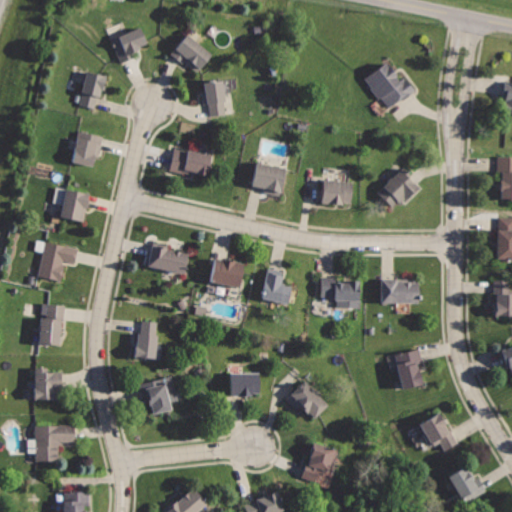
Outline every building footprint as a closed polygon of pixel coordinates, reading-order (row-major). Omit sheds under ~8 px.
[(109,37),(121,64),(136,58),(133,52),(149,45),(139,24),(109,37)] [(189,30),(169,53),(182,65),(186,60),(198,71),(214,53),(189,30)] [(386,61),(364,79),(388,109),(416,87),(404,71),(398,76),(386,61)] [(86,68),(77,105),(97,110),(106,73),(86,68)] [(197,77),(200,104),(210,103),(212,120),(232,118),(226,74),(197,77)] [(511,77),(506,77),(503,99),(509,100),(507,113),(511,113),(511,77)] [(80,128),(71,162),(91,167),(93,155),(98,156),(104,135),(80,128)] [(174,146),(170,170),(207,176),(211,152),(174,146)] [(511,155),(496,155),(495,186),(501,186),(501,201),(511,201),(511,155)] [(255,159),(250,184),(266,188),(265,193),(281,196),(287,166),(255,159)] [(405,167),(376,191),(391,209),(420,185),(405,167)] [(322,176),(320,201),(349,204),(351,179),(322,176)] [(67,184),(60,216),(84,222),(91,190),(67,184)] [(63,188),(55,187),(53,202),(61,203),(63,188)] [(511,215),(497,215),(496,259),(511,259),(511,215)] [(46,238),(37,277),(61,282),(65,261),(75,264),(79,245),(46,238)] [(152,242),(148,266),(186,274),(191,250),(152,242)] [(216,255),(210,279),(239,287),(245,263),(216,255)] [(268,268),(262,299),(289,305),(293,285),(283,283),(285,271),(268,268)] [(319,273),(320,296),(335,295),(336,307),(361,306),(360,279),(336,281),(336,273),(319,273)] [(381,276),(381,301),(419,301),(419,277),(381,276)] [(493,280),(494,317),(511,317),(511,292),(510,292),(510,280),(493,280)] [(47,302),(46,316),(38,316),(36,343),(61,345),(65,304),(47,302)] [(140,318),(135,357),(154,359),(159,320),(140,318)] [(511,344),(503,348),(511,368),(511,344)] [(394,353),(404,389),(422,384),(417,365),(423,363),(419,346),(394,353)] [(34,366),(35,400),(57,399),(57,392),(61,392),(61,365),(34,366)] [(231,369),(231,396),(260,396),(260,369),(231,369)] [(138,382),(142,398),(148,396),(153,413),(171,408),(169,401),(178,399),(172,373),(138,382)] [(304,379),(284,401),(296,411),(298,405),(314,419),(330,402),(304,379)] [(439,411),(420,423),(434,445),(439,441),(447,453),(461,443),(439,411)] [(36,424),(36,460),(58,460),(58,442),(75,442),(75,423),(36,424)] [(312,440),(301,477),(326,484),(338,448),(312,440)] [(466,464),(447,476),(466,504),(491,487),(482,475),(476,479),(466,464)] [(164,508),(167,511),(195,511),(208,502),(194,484),(164,508)] [(243,503),(245,511),(280,511),(284,511),(277,487),(256,493),(257,498),(243,503)] [(63,489),(63,511),(85,511),(85,505),(90,505),(90,488),(63,489)]
